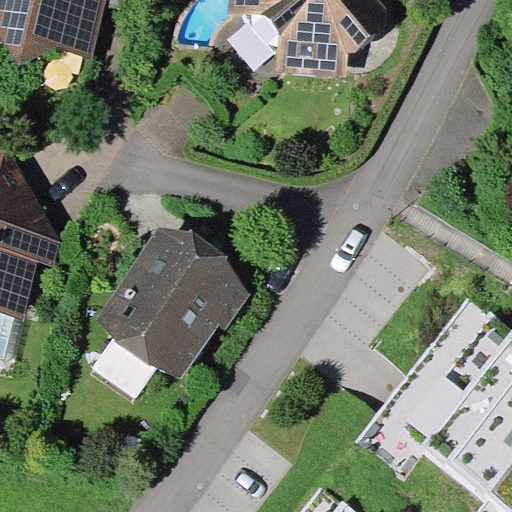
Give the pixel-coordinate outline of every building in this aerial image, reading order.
[(0,0),(0,36),(21,65),(56,46),(91,59),(105,4),(106,0),(0,0)] [(106,0),(105,4),(129,9),(130,0),(106,0)] [(280,29),(276,72),(348,77),(349,51),(356,50),(370,32),(385,24),(388,8),(380,0),(229,0),(229,12),(263,12),(280,29)] [(6,150),(0,153),(0,311),(24,320),(39,261),(54,266),(60,241),(6,150)] [(226,329),(251,294),(225,252),(192,229),(159,227),(97,319),(180,379),(219,324),(226,329)] [(506,511),(511,511),(511,328),(470,296),(379,416),(506,511)] [(17,354),(24,320),(0,311),(0,359),(6,361),(17,354)] [(358,511),(323,486),(303,511),(358,511)]
